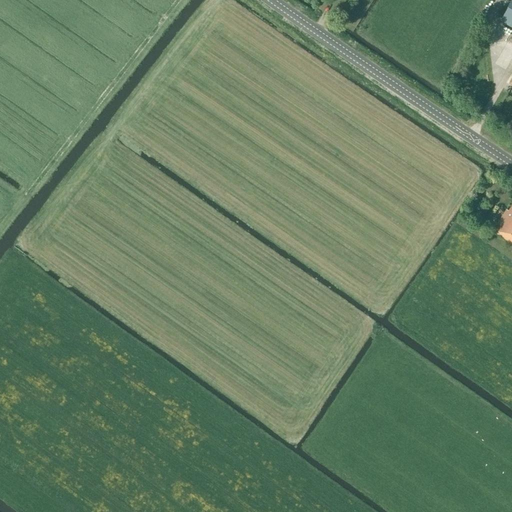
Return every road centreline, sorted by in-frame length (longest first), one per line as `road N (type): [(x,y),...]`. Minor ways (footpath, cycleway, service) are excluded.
road 1 (tertiary): [(511,163),(273,0)]
road 2 (track): [(179,0),(25,195)]
